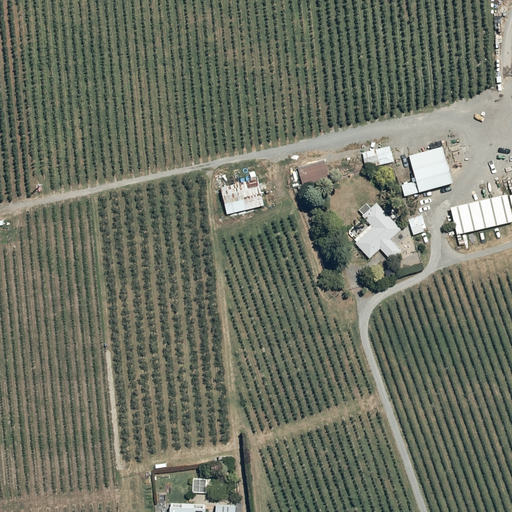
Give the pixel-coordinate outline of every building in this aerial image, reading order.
[(442,146),(410,155),(416,179),(401,183),(404,196),(453,182),(442,146)] [(382,152),(364,156),(366,167),(385,163),(382,152)] [(325,158),(298,165),(303,186),(331,179),(325,158)] [(257,170),(238,174),(240,182),(221,186),(227,214),(265,205),(257,170)] [(511,192),(510,193),(451,207),(457,234),(511,221),(511,192)] [(405,225),(380,198),(371,207),(366,202),(358,210),(372,226),(355,241),(370,258),(381,248),(391,259),(402,250),(391,238),(405,225)] [(207,492),(207,476),(193,477),(193,492),(207,492)] [(206,511),(207,503),(171,501),(170,511),(206,511)] [(236,511),(237,504),(216,503),(215,511),(236,511)]
